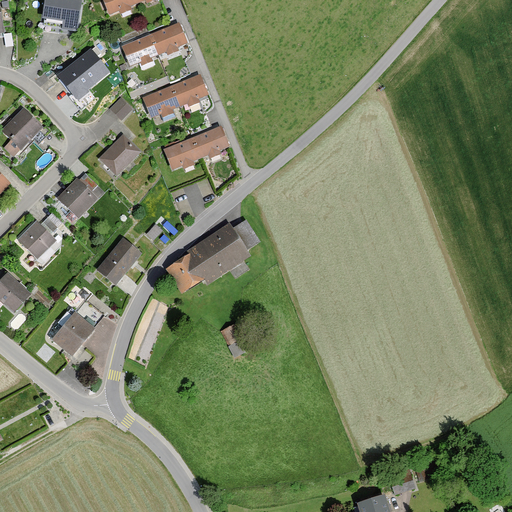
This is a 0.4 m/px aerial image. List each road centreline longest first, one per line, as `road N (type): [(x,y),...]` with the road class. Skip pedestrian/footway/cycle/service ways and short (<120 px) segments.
road 1 (unclassified): [(440,0),(365,83),(167,259),(130,319),(112,403)]
road 2 (residential): [(0,229),(75,152),(72,132),(49,103),(0,72)]
road 3 (tertiary): [(112,403),(177,470),(200,511)]
road 4 (unclassified): [(112,403),(84,405),(0,340)]
